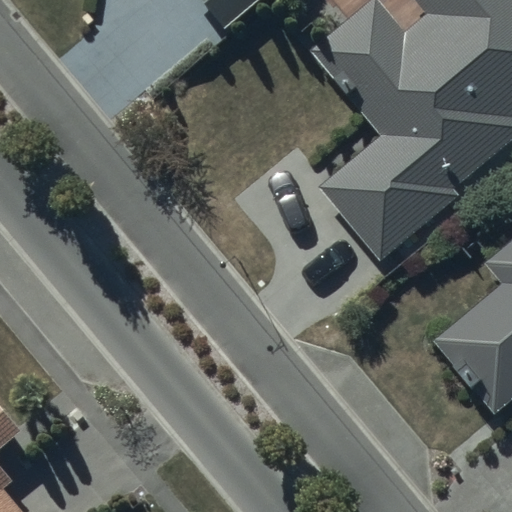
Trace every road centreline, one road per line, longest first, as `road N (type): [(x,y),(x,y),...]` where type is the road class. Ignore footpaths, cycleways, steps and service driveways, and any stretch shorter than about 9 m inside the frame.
road 1 (residential): [(0,48),(385,511)]
road 2 (residential): [(273,511),(0,184)]
